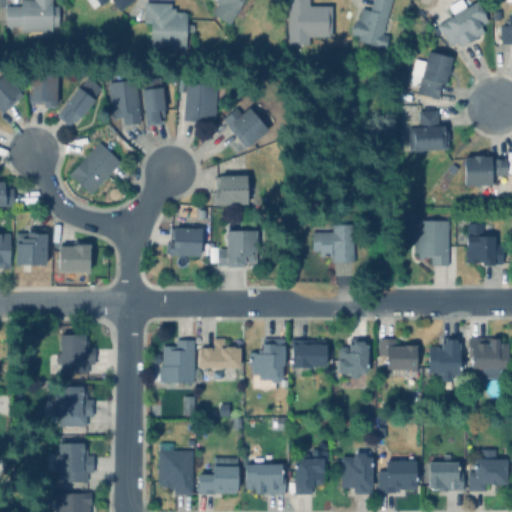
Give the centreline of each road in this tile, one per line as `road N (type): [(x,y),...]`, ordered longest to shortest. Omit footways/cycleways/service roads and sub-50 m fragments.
road 1 (residential): [(0,303),(511,301)]
road 2 (residential): [(128,303),(125,511)]
road 3 (residential): [(130,231),(60,207),(32,151)]
